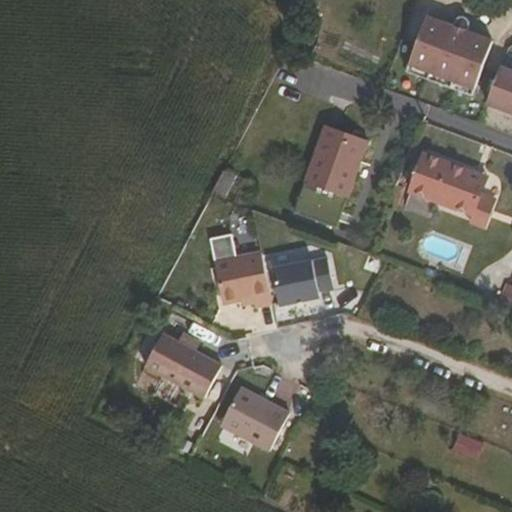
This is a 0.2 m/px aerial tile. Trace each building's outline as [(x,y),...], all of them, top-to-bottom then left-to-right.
[(470,36),(467,46),(446,38),(449,29),(427,21),(407,78),(472,101),(491,44),(470,36)] [(446,38),(467,46),(470,36),(449,29),(446,38)] [(511,71),(511,65),(503,62),(501,67),(511,71)] [(511,71),(501,67),(488,105),(511,114),(511,71)] [(369,142),(326,126),(294,212),(336,229),(369,142)] [(425,154),(409,192),(473,217),(483,194),(489,178),(425,154)] [(483,194),(473,217),(470,225),(486,231),(498,200),(483,194)] [(271,302),(261,251),(214,260),(223,302),(252,296),(254,306),(271,302)] [(312,259),(272,268),(280,305),(320,297),(319,291),(334,288),(327,257),(312,261),(312,259)] [(511,285),(506,284),(499,303),(511,307),(511,285)] [(202,398),(219,365),(161,333),(143,367),(202,398)] [(287,412),(239,387),(219,425),(267,450),(287,412)] [(478,460),(485,442),(460,432),(453,449),(478,460)]
